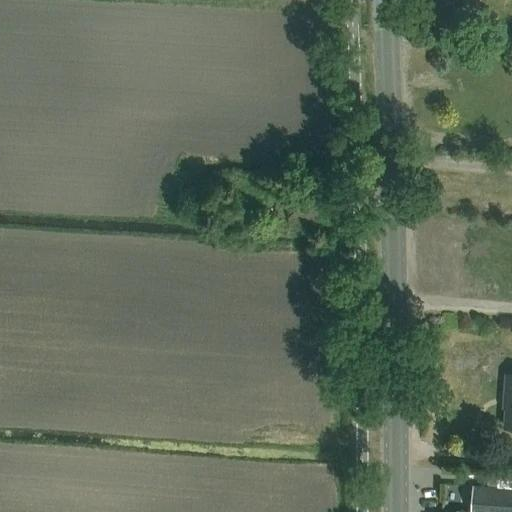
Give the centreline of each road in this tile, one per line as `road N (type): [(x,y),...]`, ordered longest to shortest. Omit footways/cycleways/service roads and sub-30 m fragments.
road 1 (primary): [(397,511),(385,0)]
road 2 (track): [(390,159),(511,171)]
